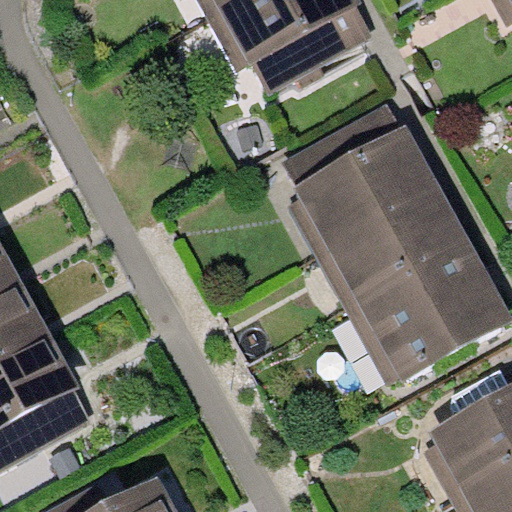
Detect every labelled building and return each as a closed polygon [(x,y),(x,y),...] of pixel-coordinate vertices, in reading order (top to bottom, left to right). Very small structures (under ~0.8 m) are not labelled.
[(180,0),(249,120),(357,59),(329,10),(323,0),(180,0)] [(511,0),(487,0),(506,34),(511,30),(511,0)] [(390,139),(280,201),(387,399),(497,337),(471,289),(446,244),(415,186),(390,139)] [(0,486),(86,441),(54,380),(26,327),(0,278),(0,486)] [(511,511),(511,405),(420,460),(451,511),(511,511)] [(174,511),(157,480),(97,511),(174,511)]
